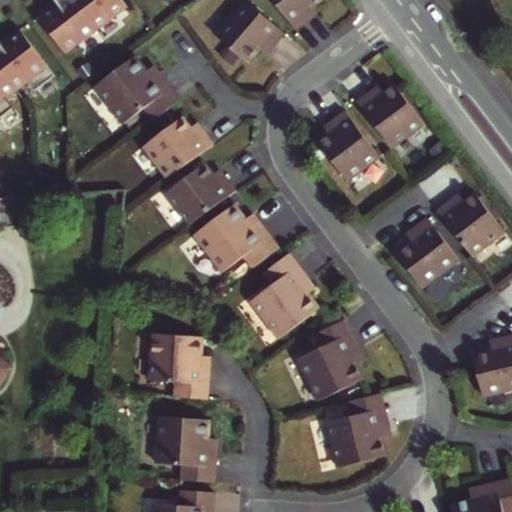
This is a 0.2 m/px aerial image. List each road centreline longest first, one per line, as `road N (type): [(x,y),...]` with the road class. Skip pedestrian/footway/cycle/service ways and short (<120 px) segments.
road 1 (residential): [(357,511),(390,493),(422,455),(437,378),(422,341),(286,161),(280,130),(296,89),(387,22)]
road 2 (residential): [(387,22),(511,184)]
road 3 (residential): [(511,137),(412,5)]
road 4 (unknown): [(280,130),(230,89),(183,23)]
